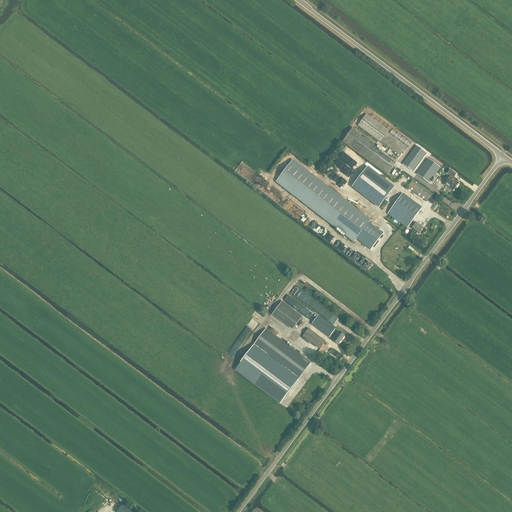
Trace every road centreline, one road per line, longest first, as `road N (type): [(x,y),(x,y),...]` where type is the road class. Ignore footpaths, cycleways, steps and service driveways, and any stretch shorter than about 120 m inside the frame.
road 1 (unclassified): [(238,511),(500,154)]
road 2 (tertiary): [(500,154),(297,0)]
